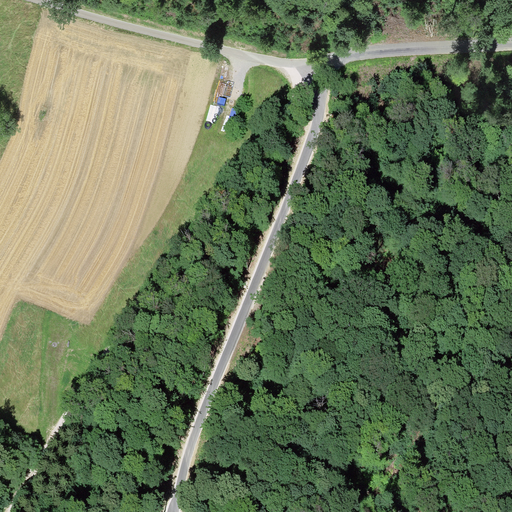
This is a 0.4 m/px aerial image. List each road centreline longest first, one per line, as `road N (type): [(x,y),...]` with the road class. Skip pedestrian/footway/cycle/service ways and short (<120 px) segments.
road 1 (unclassified): [(177,511),(202,407),(320,117),(309,65),(369,51),(511,42)]
road 2 (track): [(13,511),(63,420),(272,126),(313,84)]
road 3 (track): [(309,65),(135,31),(34,0)]
road 4 (track): [(511,266),(448,202),(383,182),(337,152),(320,117)]
